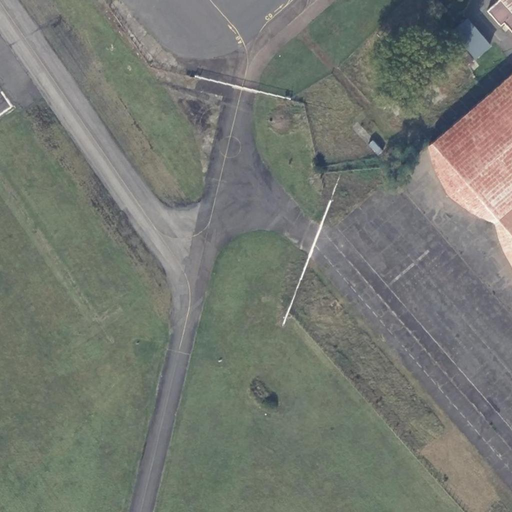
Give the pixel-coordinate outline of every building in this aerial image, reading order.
[(511,29),(511,12),(501,0),(497,0),(488,9),(500,23),(504,20),(511,29)] [(511,0),(501,0),(511,12),(511,0)] [(467,20),(452,33),(474,60),(490,48),(467,20)] [(460,58),(466,66),(472,62),(466,54),(460,58)] [(511,208),(511,75),(430,146),(433,157),(438,172),(447,190),(450,195),(471,210),(483,217),(495,221),(496,222),(511,208)] [(392,91),(382,100),(398,120),(409,112),(392,91)] [(511,208),(496,222),(497,229),(500,238),(503,248),(511,263),(511,208)]
